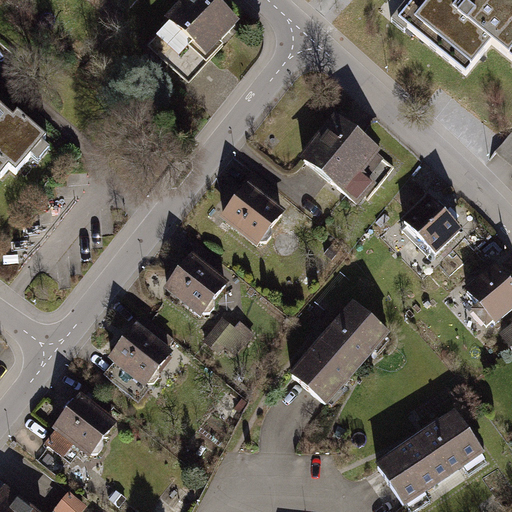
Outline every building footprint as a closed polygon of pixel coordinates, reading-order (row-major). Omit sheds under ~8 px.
[(184,0),(158,30),(201,68),(233,32),(196,0),(184,0)] [(464,0),(455,12),(439,0),(411,0),(392,25),(462,79),(486,48),(511,67),(511,9),(500,0),(464,0)] [(0,175),(7,168),(13,173),(43,140),(14,114),(8,120),(0,113),(0,175)] [(377,158),(333,121),(296,164),(340,201),(377,158)] [(384,157),(367,177),(376,186),(394,166),(384,157)] [(253,253),(282,217),(244,187),(217,222),(253,253)] [(458,234),(427,201),(399,228),(430,260),(458,234)] [(224,287),(192,258),(163,292),(195,320),(224,287)] [(511,310),(511,289),(494,269),(459,297),(487,331),(511,310)] [(350,307),(288,378),(324,410),(387,339),(350,307)] [(230,364),(254,337),(238,324),(233,330),(220,318),(202,339),(230,364)] [(511,327),(500,337),(511,351),(511,327)] [(170,356),(132,329),(108,363),(145,390),(170,356)] [(84,464),(115,426),(78,395),(47,433),(84,464)] [(455,415),(374,467),(401,510),(482,458),(455,415)] [(0,511),(36,511),(6,486),(0,492),(0,511)]
